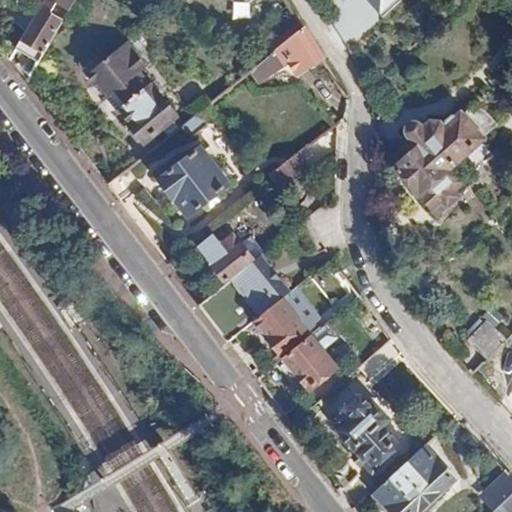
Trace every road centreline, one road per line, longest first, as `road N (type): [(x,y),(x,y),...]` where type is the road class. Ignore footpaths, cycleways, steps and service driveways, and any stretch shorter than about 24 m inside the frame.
road 1 (residential): [(0,85),(333,511)]
road 2 (residential): [(298,0),(358,100),(354,203),(386,305),(511,445)]
